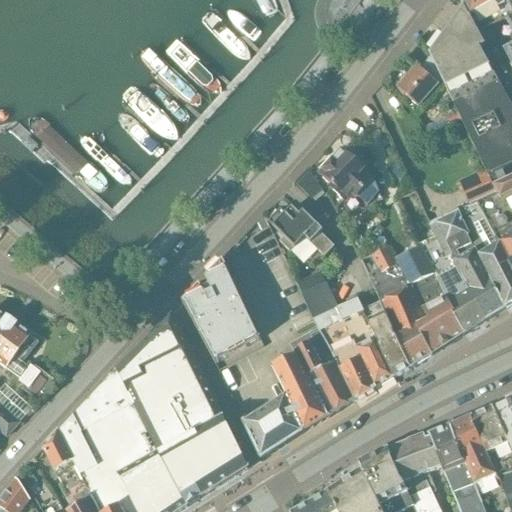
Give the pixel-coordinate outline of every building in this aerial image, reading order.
[(460,0),(464,8),(469,16),(494,0),(460,0)] [(511,0),(494,0),(469,16),(479,35),(511,17),(511,44),(503,49),(511,66),(511,0)] [(503,168),(511,184),(511,105),(482,50),(486,48),(479,35),(469,16),(464,8),(429,55),(431,60),(442,81),(446,90),(457,113),(461,122),(485,171),(486,173),(487,175),(503,168)] [(422,71),(418,68),(397,91),(418,110),(439,87),(437,85),(442,81),(431,60),(422,71)] [(359,200),(369,208),(380,195),(374,181),(370,185),(360,176),(364,170),(343,152),(333,163),(330,161),(320,172),(323,174),(321,177),(333,188),(330,192),(344,204),(353,195),(359,200)] [(405,176),(399,162),(388,167),(394,181),(405,176)] [(497,196),(511,228),(511,184),(503,168),(487,175),(497,196)] [(296,185),(312,202),(324,192),(318,184),(310,170),(293,187),(294,188),(296,185)] [(486,173),(460,186),(470,208),(478,205),(497,196),(487,175),(486,173)] [(478,205),(511,279),(511,228),(497,196),(478,205)] [(459,213),(504,313),(505,312),(504,312),(511,307),(511,279),(478,205),(470,208),(459,213)] [(306,240),(325,259),(335,248),(322,235),(323,233),(304,213),(300,217),(293,209),(286,215),(281,211),(268,224),(273,229),(284,239),(279,244),(291,255),(296,251),(306,240)] [(459,213),(429,227),(435,239),(446,260),(450,258),(457,271),(484,325),(504,313),(459,213)] [(435,239),(420,246),(422,249),(434,276),(436,279),(445,298),(464,338),(466,337),(465,337),(484,325),(457,271),(450,258),(446,260),(435,239)] [(387,319),(410,371),(432,358),(419,329),(425,326),(408,291),(408,290),(397,261),(389,247),(360,262),(380,304),(387,319)] [(408,290),(408,291),(436,279),(422,249),(421,249),(397,261),(408,290)] [(182,304),(216,366),(262,341),(223,261),(205,280),(209,287),(203,290),(200,285),(182,304)] [(331,357),(354,404),(377,390),(394,380),(376,341),(369,327),(364,312),(359,301),(338,310),(321,273),(296,285),(320,336),(331,357)] [(436,279),(408,291),(425,326),(419,329),(432,358),(433,358),(464,338),(436,279)] [(376,341),(394,380),(410,371),(387,319),(380,304),(364,312),(369,327),(376,341)] [(0,365),(21,381),(30,369),(23,365),(39,343),(0,314),(0,365)] [(74,462),(98,511),(187,511),(189,511),(203,501),(251,471),(249,468),(247,469),(224,421),(223,422),(171,316),(116,372),(115,372),(79,410),(80,410),(59,432),(58,433),(74,462)] [(304,372),(305,371),(331,357),(320,336),(318,337),(315,333),(304,339),(306,343),(292,350),(294,353),(296,358),(304,372)] [(331,357),(305,371),(329,420),(354,404),(331,357)] [(329,420),(305,371),(304,372),(296,358),(273,368),(287,398),(305,434),(329,420)] [(244,425),(262,462),(303,435),(305,434),(287,398),(244,425)] [(493,410),(511,457),(511,415),(507,404),(503,406),(493,410)] [(6,438),(7,438),(8,438),(20,425),(0,406),(0,432),(6,438)] [(497,478),(507,504),(511,502),(511,457),(493,410),(471,420),(495,478),(497,478)] [(451,429),(474,487),(476,486),(495,478),(471,420),(467,422),(451,429)] [(458,508),(459,511),(486,511),(476,486),(474,487),(451,429),(430,438),(445,476),(459,508),(458,508)] [(43,451),(54,473),(74,462),(58,433),(42,451),(42,452),(43,451)] [(413,509),(414,511),(440,511),(433,494),(437,492),(430,475),(442,470),(445,477),(445,476),(430,438),(428,438),(429,439),(430,439),(430,440),(427,442),(425,438),(424,437),(408,444),(389,451),(413,509)] [(406,511),(413,509),(389,451),(389,450),(358,465),(359,467),(360,467),(363,473),(362,474),(381,511),(406,511)] [(98,511),(74,462),(54,473),(67,497),(41,511),(98,511)] [(381,511),(362,474),(328,493),(338,511),(381,511)] [(0,502),(0,510),(2,511),(22,511),(30,501),(19,483),(16,481),(0,502)] [(338,511),(328,493),(322,497),(308,506),(311,511),(338,511)]
